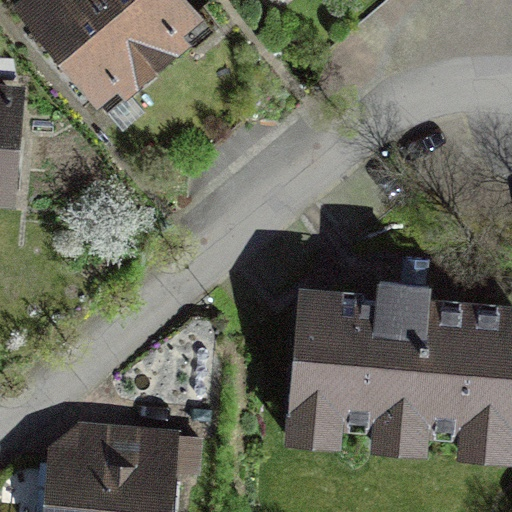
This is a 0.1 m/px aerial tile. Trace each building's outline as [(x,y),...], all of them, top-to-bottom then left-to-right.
[(103,117),(157,71),(97,0),(38,0),(18,17),(103,117)] [(181,0),(97,0),(157,71),(206,29),(181,0)] [(0,211),(21,214),(32,92),(0,89),(0,211)] [(511,316),(306,299),(289,449),(346,453),(349,430),(376,433),(376,458),(435,462),(437,444),(465,448),(465,464),(511,465),(511,316)] [(176,511),(183,441),(77,431),(75,453),(53,451),(46,511),(176,511)]
